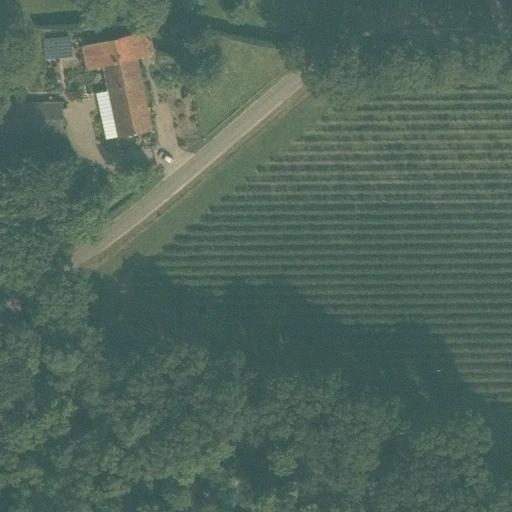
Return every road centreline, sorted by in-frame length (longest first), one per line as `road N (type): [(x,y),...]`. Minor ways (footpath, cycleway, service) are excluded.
road 1 (unclassified): [(0,299),(104,239),(306,70),(346,49),(511,37)]
road 2 (track): [(33,339),(184,511)]
road 3 (track): [(40,511),(33,339),(10,295)]
